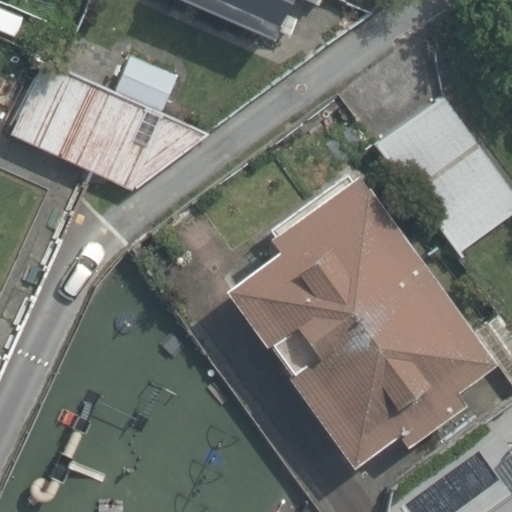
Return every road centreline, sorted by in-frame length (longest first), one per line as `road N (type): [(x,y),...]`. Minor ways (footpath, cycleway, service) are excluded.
road 1 (unknown): [(143,207),(370,80),(469,0)]
road 2 (residential): [(0,427),(86,260),(143,207)]
